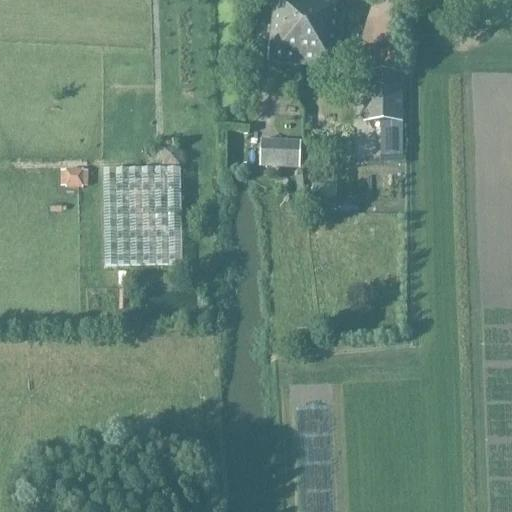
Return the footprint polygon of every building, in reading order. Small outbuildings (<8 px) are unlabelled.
[(301,67),(308,0),(274,0),(268,63),(301,67)] [(342,3),(310,0),(308,0),(301,67),(335,71),(342,4),(342,3)] [(401,126),(402,76),(368,76),(367,125),(401,126)] [(299,171),(300,145),(260,144),(260,171),(299,171)] [(328,170),(311,170),(311,179),(328,179),(328,170)] [(179,171),(102,173),(104,270),(181,268),(179,171)]
